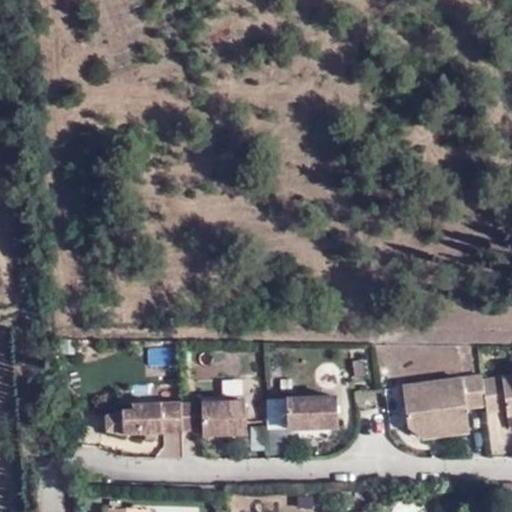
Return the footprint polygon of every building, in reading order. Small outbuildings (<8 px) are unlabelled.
[(486,380),(485,377),(404,387),(410,427),(425,440),(471,434),(468,410),(489,407),(486,380)] [(489,407),(490,414),(509,412),(510,417),(511,416),(511,377),(486,380),(489,407)] [(339,401),(271,403),(272,433),(340,431),(339,401)] [(248,403),(185,405),(186,433),(206,432),(206,438),(249,437),(248,403)] [(126,413),(125,413),(127,436),(186,435),(186,433),(185,405),(137,407),(137,413),(126,413)]
